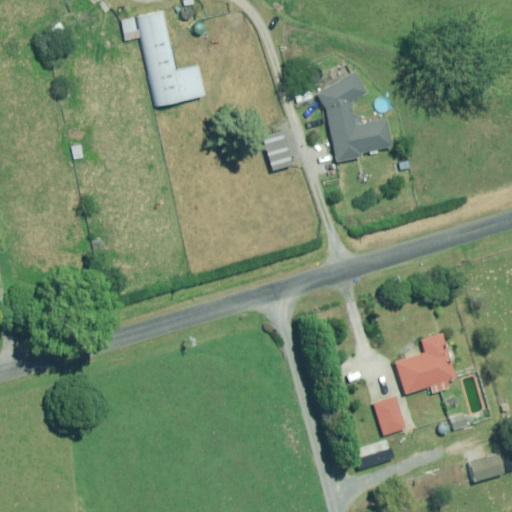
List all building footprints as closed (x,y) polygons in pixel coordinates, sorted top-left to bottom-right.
[(125,42),(144,38),(159,106),(203,96),(197,66),(177,71),(164,11),(139,17),(120,21),(125,42)] [(354,69),(315,93),(325,107),(336,160),(361,155),(360,151),(391,145),(385,118),(354,123),(350,101),(366,90),(354,69)] [(423,351),(394,361),(404,393),(429,385),(431,392),(448,387),(446,379),(454,376),(441,332),(419,338),(423,351)] [(404,429),(394,397),(373,404),(383,436),(404,429)] [(464,412),(449,417),(454,430),(468,425),(464,412)] [(503,474),(498,455),(468,463),(474,482),(503,474)]
